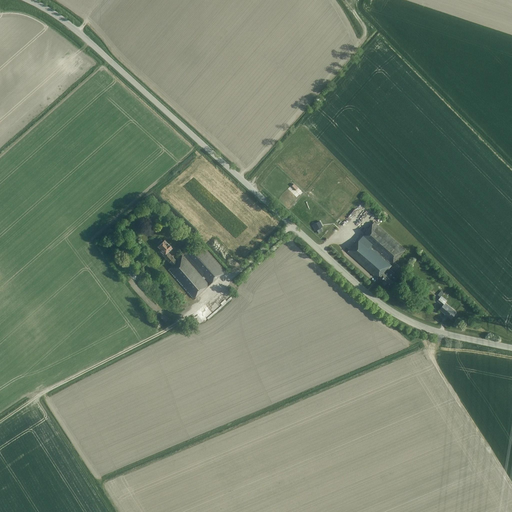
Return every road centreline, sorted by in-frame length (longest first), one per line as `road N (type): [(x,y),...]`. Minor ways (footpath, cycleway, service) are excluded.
road 1 (unclassified): [(511,348),(433,330),(383,305),(71,27),(27,0)]
road 2 (track): [(0,422),(182,319)]
